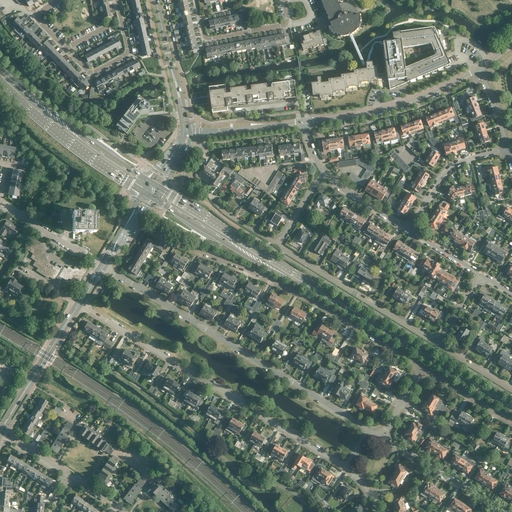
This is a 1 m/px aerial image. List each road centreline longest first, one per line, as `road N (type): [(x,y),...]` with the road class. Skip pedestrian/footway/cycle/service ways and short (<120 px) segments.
road 1 (residential): [(346,466),(81,304)]
road 2 (residential): [(367,429),(105,267)]
road 3 (residential): [(423,370),(260,273),(160,236)]
road 4 (secondary): [(152,197),(342,304)]
road 5 (secondary): [(342,304),(159,188)]
road 6 (secondary): [(511,407),(342,304)]
road 7 (residential): [(438,344),(277,244)]
road 8 (secondary): [(147,180),(0,67)]
road 9 (tertiary): [(304,121),(400,103),(478,69)]
road 10 (secondary): [(0,77),(77,149),(140,190)]
road 11 (secondary): [(1,433),(81,304)]
road 12 (secondary): [(76,301),(0,428)]
road 13 (residential): [(60,0),(38,17),(88,72),(127,54)]
road 14 (residential): [(503,511),(381,437)]
road 15 (residential): [(196,0),(211,40),(285,24),(284,0)]
road 16 (residential): [(408,229),(451,167),(506,149)]
